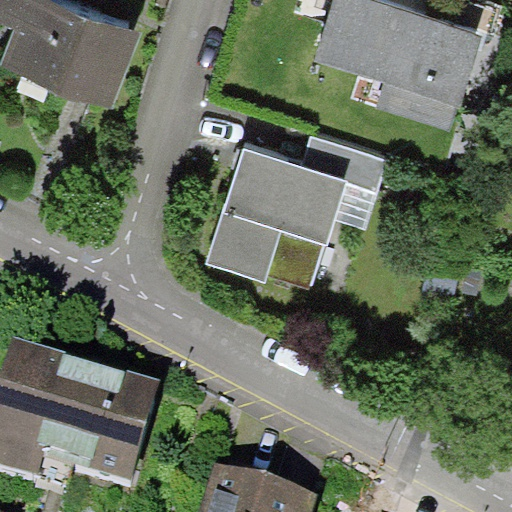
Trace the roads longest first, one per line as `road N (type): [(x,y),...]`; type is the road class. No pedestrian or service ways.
road 1 (residential): [(113,287),(511,483)]
road 2 (residential): [(199,0),(113,287)]
road 3 (residential): [(0,231),(113,287)]
